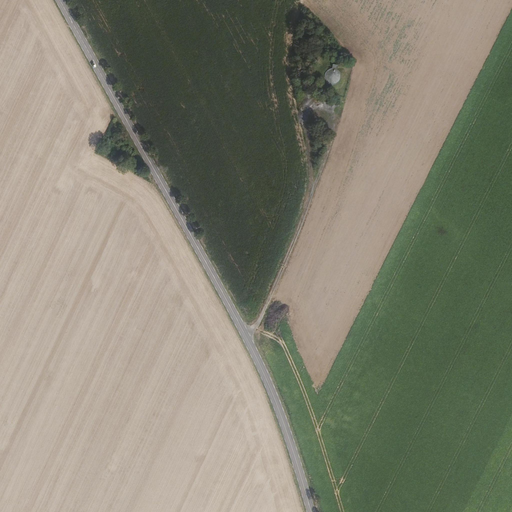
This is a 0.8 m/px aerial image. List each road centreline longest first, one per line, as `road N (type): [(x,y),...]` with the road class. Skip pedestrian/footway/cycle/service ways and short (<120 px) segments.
road 1 (primary): [(60,0),(254,351),(311,511)]
road 2 (track): [(245,334),(263,314),(333,134),(331,125),(313,120),(307,135)]
